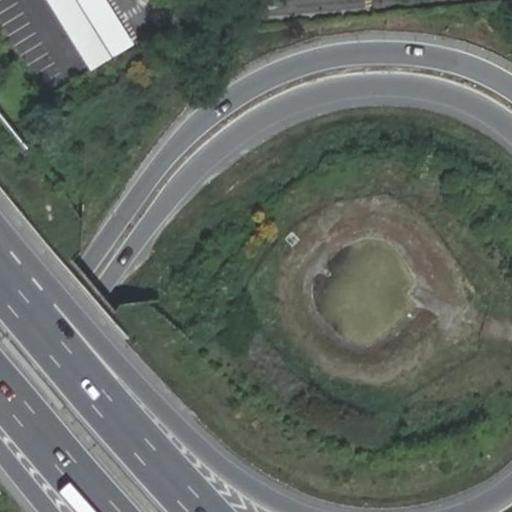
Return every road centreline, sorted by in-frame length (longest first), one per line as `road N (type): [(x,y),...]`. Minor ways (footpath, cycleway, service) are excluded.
road 1 (motorway): [(0,441),(162,203),(218,147),(285,104),(371,83),(459,92),(511,124)]
road 2 (motorway): [(511,86),(425,50),(351,48),(283,67),(220,100),(165,147),(0,394)]
road 3 (motorway): [(303,511),(208,455),(75,310),(1,267)]
road 4 (motorway): [(208,511),(1,267)]
road 5 (motorway): [(0,386),(112,511)]
